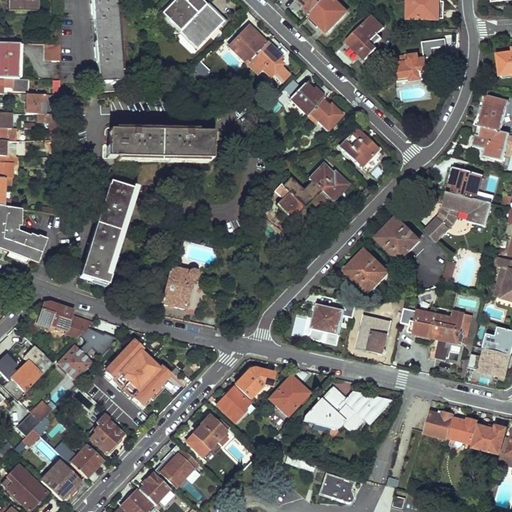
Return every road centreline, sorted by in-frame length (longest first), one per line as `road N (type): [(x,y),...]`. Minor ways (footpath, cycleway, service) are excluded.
road 1 (residential): [(259,349),(511,407)]
road 2 (residential): [(419,160),(278,304),(259,349)]
road 3 (residential): [(255,0),(419,160)]
road 4 (residential): [(84,511),(236,346)]
road 5 (residential): [(32,286),(236,346)]
road 6 (residential): [(472,29),(462,104),(440,143),(419,160)]
